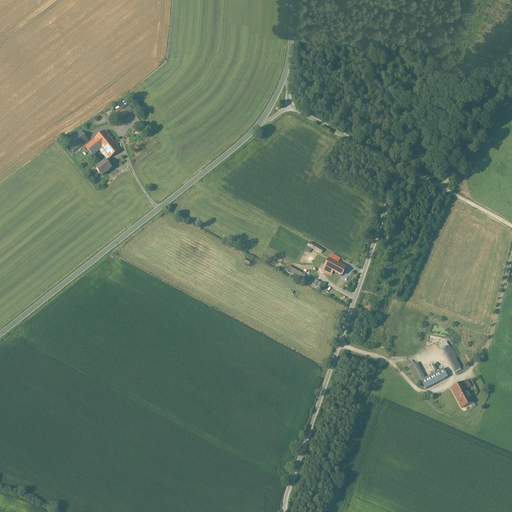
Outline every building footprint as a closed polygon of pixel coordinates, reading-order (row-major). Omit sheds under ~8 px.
[(129,106),(124,109),(127,115),(133,111),(129,106)] [(124,109),(112,118),(115,123),(127,115),(124,109)] [(140,128),(132,132),(135,137),(142,132),(140,128)] [(81,131),(66,143),(73,152),(88,140),(81,131)] [(120,150),(105,131),(95,139),(102,148),(110,158),(120,150)] [(95,139),(85,147),(93,156),(102,148),(95,139)] [(106,161),(96,169),(102,176),(111,168),(106,161)] [(324,250),(311,243),(308,248),(321,255),(324,250)] [(346,268),(337,263),(338,262),(330,258),(328,263),(335,267),(333,271),(341,276),(346,268)] [(335,267),(328,263),(327,263),(323,270),(328,273),(330,270),(333,271),(335,267)] [(288,266),(285,272),(304,282),(307,276),(288,266)] [(315,280),(312,286),(319,288),(321,283),(315,280)] [(460,368),(448,346),(442,349),(442,350),(442,349),(454,371),(460,368)] [(416,363),(409,367),(418,383),(421,381),(425,379),(416,363)] [(425,379),(421,381),(425,389),(448,377),(443,369),(425,379)] [(462,383),(451,388),(462,408),(473,403),(462,383)]
